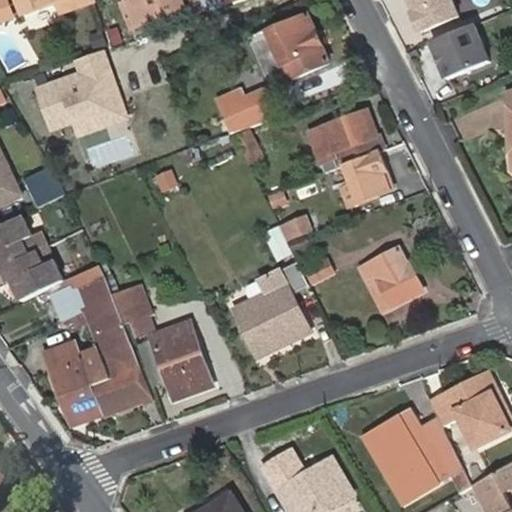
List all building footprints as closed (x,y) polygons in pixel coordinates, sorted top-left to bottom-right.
[(0,0),(0,22),(15,17),(8,0),(0,0)] [(97,0),(20,0),(25,14),(60,2),(63,13),(98,1),(97,0)] [(129,0),(139,26),(187,9),(183,0),(129,0)] [(204,0),(210,13),(237,0),(204,0)] [(462,17),(455,0),(409,0),(412,5),(415,4),(419,12),(416,14),(423,33),(462,17)] [(289,67),(295,80),(332,65),(311,18),(274,34),(289,67)] [(478,26),(435,44),(450,80),(493,62),(478,26)] [(289,67),(274,34),(255,43),(270,76),(289,67)] [(511,49),(493,57),(502,81),(511,76),(511,49)] [(114,75),(75,89),(89,126),(128,112),(114,75)] [(234,100),(243,124),(279,111),(273,90),(248,99),(246,95),(234,100)] [(312,133),(326,174),(346,166),(381,153),(388,151),(381,132),(377,133),(370,112),(312,133)] [(253,164),(268,156),(253,129),(239,137),(253,164)] [(0,205),(24,194),(0,146),(0,205)] [(396,190),(381,153),(346,166),(353,185),(344,188),(351,206),(396,190)] [(68,195),(53,169),(27,181),(40,208),(68,195)] [(175,169),(155,176),(161,195),(181,188),(175,169)] [(308,214),(280,227),(287,240),(315,230),(308,214)] [(23,217),(0,228),(0,265),(2,270),(5,269),(48,250),(50,249),(43,234),(34,238),(23,217)] [(306,236),(288,242),(295,255),(311,248),(306,236)] [(365,267),(385,310),(425,291),(414,266),(411,267),(402,249),(365,267)] [(48,250),(5,269),(12,283),(15,281),(25,301),(51,289),(66,281),(57,262),(55,263),(48,250)] [(329,260),(308,271),(315,285),(336,274),(329,260)] [(310,286),(299,263),(263,281),(269,296),(237,311),(260,359),(313,332),(294,294),(310,286)] [(109,353),(104,356),(107,362),(114,381),(96,388),(106,415),(148,401),(138,372),(144,370),(128,325),(117,297),(110,279),(103,264),(66,281),(51,289),(66,322),(87,312),(93,309),(109,353)] [(117,297),(128,325),(132,323),(155,314),(144,286),(117,297)] [(93,309),(87,312),(102,350),(104,356),(109,353),(93,309)] [(169,382),(153,337),(160,334),(155,314),(132,323),(156,386),(169,382)] [(169,382),(176,401),(215,386),(193,322),(160,334),(153,337),(169,382)] [(114,381),(107,362),(104,356),(102,350),(85,356),(80,343),(46,355),(64,399),(76,395),(86,423),(106,415),(96,388),(114,381)] [(492,378),(433,405),(449,437),(453,446),(457,455),(475,447),(478,453),(511,437),(511,419),(508,412),(504,414),(499,403),(503,401),(492,378)] [(76,395),(64,399),(74,427),(86,423),(76,395)] [(511,407),(507,398),(503,401),(499,403),(504,414),(508,412),(511,410),(511,407)] [(453,446),(449,437),(434,446),(423,429),(410,437),(421,454),(426,463),(439,455),(453,446)] [(457,455),(453,446),(439,455),(426,463),(421,454),(410,437),(379,455),(405,499),(445,475),(462,465),(457,455)] [(511,460),(473,482),(489,511),(511,511),(511,507),(504,491),(511,486),(511,460)] [(282,492),(293,511),(326,511),(356,495),(336,462),(282,492)] [(445,475),(456,493),(471,484),(462,465),(445,475)] [(207,511),(243,511),(234,496),(207,511)]
